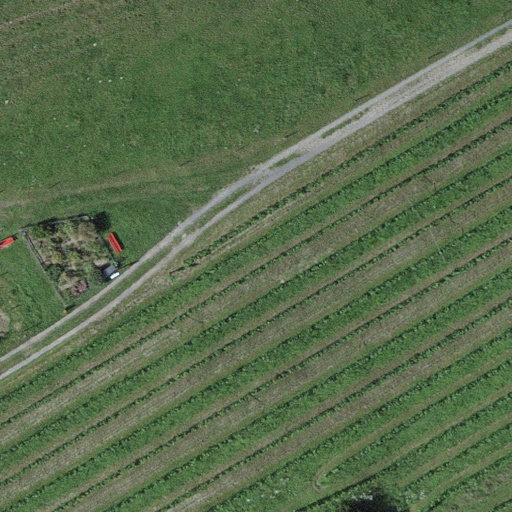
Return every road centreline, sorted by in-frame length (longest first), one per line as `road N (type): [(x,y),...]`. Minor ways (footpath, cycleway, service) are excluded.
road 1 (track): [(511,35),(286,155),(0,375)]
road 2 (track): [(0,216),(286,155)]
